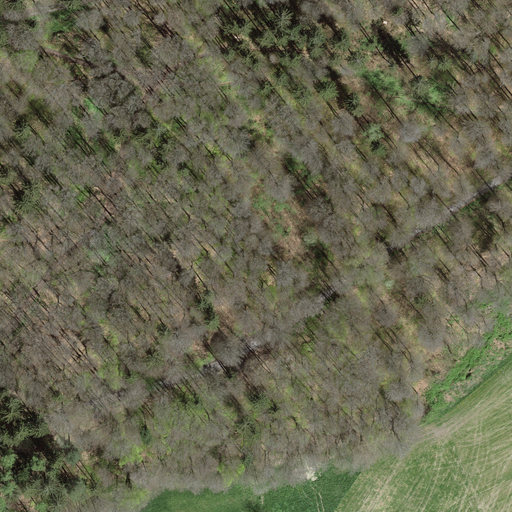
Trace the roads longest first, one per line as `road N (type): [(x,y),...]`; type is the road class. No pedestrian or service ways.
road 1 (track): [(0,436),(245,350),(511,173)]
road 2 (track): [(0,20),(109,68),(123,156),(95,229),(50,267),(0,328)]
